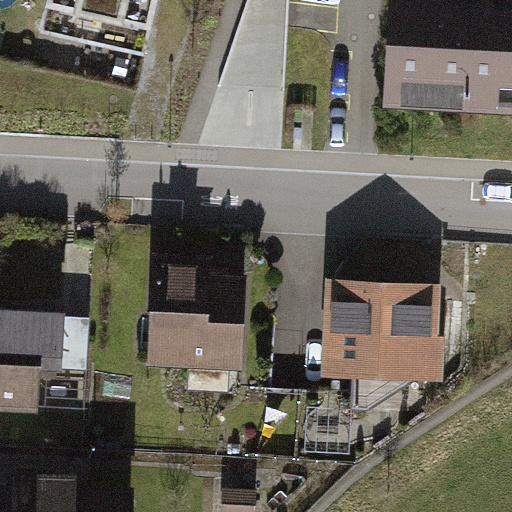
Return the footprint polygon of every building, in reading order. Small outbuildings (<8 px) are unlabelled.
[(159,0),(34,0),(30,20),(150,44),(159,0)] [(511,0),(392,0),(388,87),(511,93),(511,0)] [(200,258),(140,255),(134,367),(229,372),(234,277),(199,275),(200,258)] [(436,285),(313,280),(310,375),(432,380),(436,285)] [(77,320),(0,318),(0,408),(75,410),(77,320)] [(61,478),(0,478),(0,511),(119,511),(120,487),(61,488),(61,478)]
